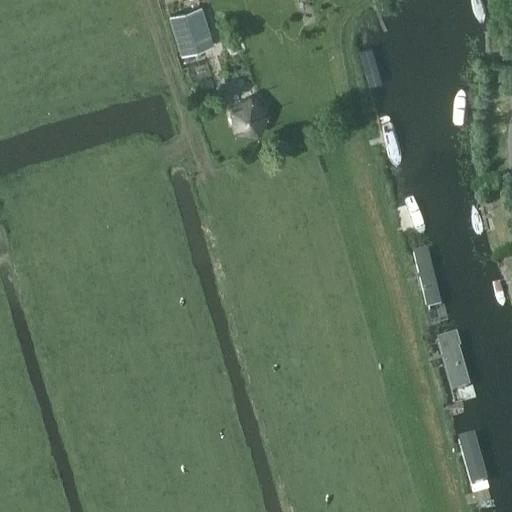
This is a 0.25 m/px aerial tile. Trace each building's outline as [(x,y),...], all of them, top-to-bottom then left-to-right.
[(182,55),(213,46),(201,6),(170,15),(182,55)] [(373,50),(360,54),(369,86),(383,82),(373,50)] [(261,137),(269,115),(251,97),(229,111),(236,136),(261,137)] [(423,202),(405,207),(418,267),(435,264),(423,202)] [(436,342),(457,408),(464,406),(463,401),(477,398),(459,335),(436,342)] [(481,430),(459,436),(475,497),(497,492),(481,430)]
